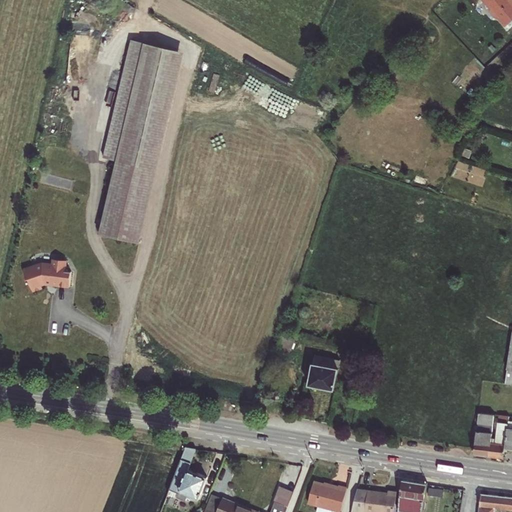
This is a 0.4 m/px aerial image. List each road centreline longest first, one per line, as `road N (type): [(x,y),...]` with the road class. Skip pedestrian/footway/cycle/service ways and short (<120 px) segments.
road 1 (unknown): [(102,244),(130,290),(188,49),(173,33),(144,27),(114,53),(96,119),(94,216)]
road 2 (primary): [(0,391),(511,473)]
